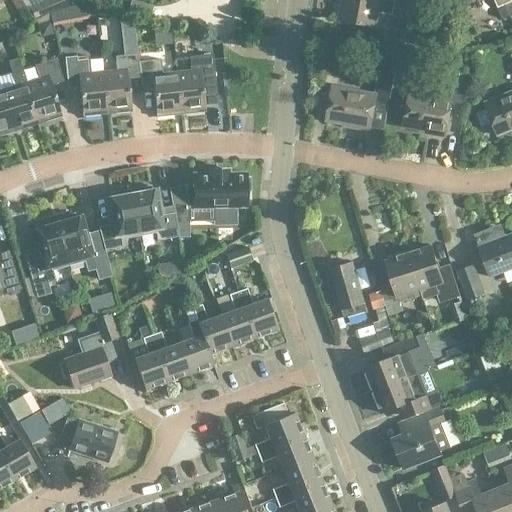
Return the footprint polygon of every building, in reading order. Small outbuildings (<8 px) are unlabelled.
[(10,0),(26,26),(34,22),(21,0),(10,0)] [(52,0),(31,9),(35,19),(79,0),(81,2),(84,0),(52,0)] [(410,12),(347,0),(341,0),(338,22),(376,29),(379,14),(416,21),(417,13),(410,12)] [(347,0),(410,12),(411,4),(389,0),(347,0)] [(505,6),(502,0),(477,0),(478,2),(483,0),(494,0),(502,20),(510,17),(505,6)] [(50,15),(53,27),(72,23),(69,8),(65,9),(50,15)] [(77,27),(92,23),(90,13),(75,16),(77,27)] [(491,34),(505,28),(500,17),(486,22),(491,34)] [(123,28),(135,26),(135,22),(122,19),(123,28)] [(395,44),(392,60),(416,64),(419,48),(395,44)] [(141,78),(139,62),(138,54),(116,57),(117,71),(103,72),(107,115),(132,112),(128,79),(141,78)] [(177,73),(181,115),(206,113),(205,106),(218,104),(213,54),(190,57),(191,71),(177,73)] [(80,89),(83,117),(107,115),(103,72),(89,73),(88,60),(78,61),(77,57),(65,58),(68,90),(80,89)] [(17,86),(3,91),(16,131),(39,124),(26,83),(19,58),(9,61),(17,86)] [(39,79),(26,83),(39,124),(62,117),(52,86),(64,82),(57,59),(35,66),(39,79)] [(181,115),(177,73),(163,74),(162,60),(139,62),(141,78),(141,86),(153,85),(157,118),(181,115)] [(381,66),(375,95),(334,87),(328,120),(370,129),(375,103),(390,106),(395,77),(390,68),(381,66)] [(464,82),(465,75),(455,73),(454,80),(464,82)] [(451,101),(410,94),(404,127),(446,135),(451,110),(464,112),(470,83),(455,80),(451,101)] [(0,136),(16,131),(3,91),(0,91),(0,136)] [(482,128),(494,124),(498,136),(511,130),(511,93),(485,104),(487,109),(476,113),(482,128)] [(245,175),(228,175),(228,171),(210,171),(210,175),(193,175),(194,209),(214,208),(214,226),(235,225),(235,208),(245,208),(245,192),(249,192),(249,179),(245,179),(245,175)] [(131,190),(140,237),(156,234),(157,241),(178,238),(174,214),(162,216),(157,190),(151,191),(150,187),(131,190)] [(185,187),(170,190),(179,238),(188,238),(188,205),(185,187)] [(140,237),(131,190),(111,194),(112,198),(106,200),(111,225),(100,227),(98,228),(105,250),(105,251),(124,247),(123,240),(140,237)] [(112,276),(105,251),(105,250),(104,250),(92,254),(82,216),(76,218),(75,214),(56,219),(69,266),(85,261),(88,272),(96,269),(99,280),(112,276)] [(56,281),(53,270),(69,266),(56,219),(36,225),(38,229),(32,231),(43,268),(30,271),(38,297),(51,293),(48,283),(56,281)] [(511,235),(506,237),(504,230),(495,233),(493,228),(477,234),(479,239),(477,240),(480,247),(479,247),(490,277),(511,269),(511,235)] [(246,242),(225,255),(233,277),(256,269),(246,242)] [(409,254),(422,292),(435,288),(439,300),(447,298),(448,302),(461,298),(451,266),(438,270),(431,247),(409,254)] [(422,292),(409,254),(385,261),(393,285),(380,289),(389,317),(403,312),(399,299),(422,292)] [(0,295),(0,297),(21,290),(11,257),(1,260),(0,260),(0,295)] [(365,311),(363,305),(352,265),(331,271),(345,317),(365,311)] [(469,301),(486,294),(475,265),(457,272),(469,301)] [(247,289),(238,293),(254,339),(277,331),(267,300),(253,305),(247,289)] [(381,292),(369,296),(374,310),(386,306),(381,292)] [(235,312),(221,317),(232,347),(254,339),(238,293),(230,296),(235,312)] [(76,306),(62,310),(66,321),(79,317),(76,306)] [(193,309),(197,321),(197,320),(209,355),(210,355),(232,347),(221,317),(208,321),(202,306),(193,309)] [(383,332),(360,341),(365,354),(395,342),(391,329),(385,307),(376,309),(383,332)] [(118,340),(110,315),(94,320),(103,345),(118,340)] [(344,318),(332,322),(336,335),(348,332),(344,318)] [(193,339),(180,344),(191,374),(214,366),(210,355),(209,355),(197,320),(197,321),(187,324),(193,339)] [(138,329),(142,340),(151,337),(148,326),(138,329)] [(161,333),(151,337),(168,382),(191,374),(180,344),(166,348),(161,333)] [(145,391),(168,382),(151,337),(142,340),(147,355),(134,360),(145,391)] [(365,369),(374,392),(418,375),(430,370),(421,347),(420,348),(416,337),(405,341),(404,341),(382,350),(387,361),(365,369)] [(64,361),(74,390),(110,378),(105,361),(109,360),(105,349),(101,351),(100,349),(64,361)] [(503,378),(499,369),(485,374),(489,384),(503,378)] [(418,375),(374,392),(383,414),(398,408),(403,420),(443,405),(438,392),(426,396),(418,375)] [(18,422),(38,410),(29,393),(8,405),(18,422)] [(258,454),(258,455),(304,437),(294,414),(288,416),(283,404),(251,417),(256,430),(265,427),(270,439),(254,445),(255,446),(258,454)] [(440,409),(399,425),(404,436),(393,440),(404,470),(442,455),(440,452),(451,447),(441,423),(445,421),(440,409)] [(20,424),(32,445),(52,433),(39,412),(20,424)] [(79,420),(79,421),(70,418),(66,420),(62,433),(64,437),(72,440),(69,451),(106,464),(116,433),(79,420)] [(239,435),(228,439),(237,462),(258,454),(255,446),(245,450),(239,435)] [(6,447),(0,437),(0,458),(13,480),(33,468),(17,441),(6,447)] [(277,457),(282,471),(312,459),(304,437),(258,455),(261,463),(277,457)] [(488,462),(510,457),(507,444),(485,449),(488,462)] [(0,487),(13,480),(0,458),(0,487)] [(272,490),(275,499),(321,481),(312,459),(282,471),(287,483),(272,490)] [(456,496),(454,490),(445,467),(432,472),(444,501),(456,496)] [(511,486),(496,492),(499,500),(504,511),(511,511),(511,467),(505,470),(511,486)] [(476,481),(469,484),(464,474),(451,479),(456,490),(454,490),(456,496),(462,511),(475,511),(477,511),(476,511),(504,511),(499,500),(496,492),(482,497),(476,481)] [(295,502),(298,511),(308,511),(330,504),(321,481),(275,499),(279,509),(295,502)] [(215,501),(219,511),(245,511),(238,493),(215,501)] [(193,509),(193,511),(219,511),(215,501),(193,509)]
